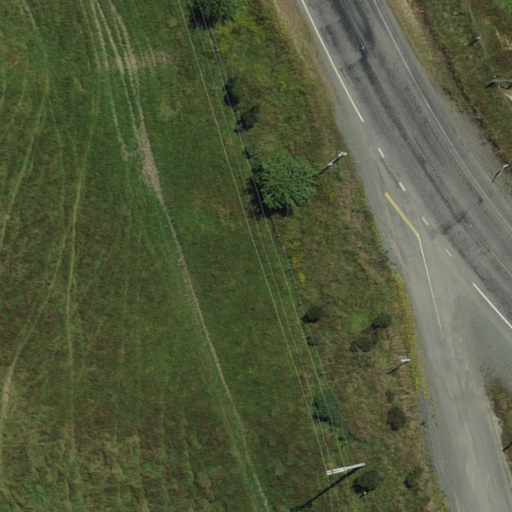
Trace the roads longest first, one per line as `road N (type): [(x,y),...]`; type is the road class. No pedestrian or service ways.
road 1 (unclassified): [(432,177),(418,236),(488,511)]
road 2 (primary): [(432,177),(340,0)]
road 3 (primary): [(511,274),(432,177)]
